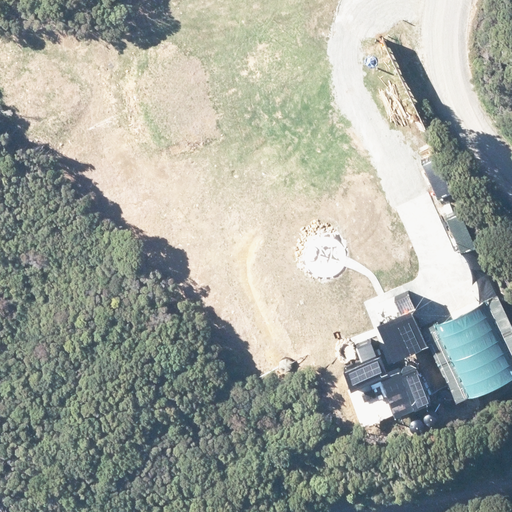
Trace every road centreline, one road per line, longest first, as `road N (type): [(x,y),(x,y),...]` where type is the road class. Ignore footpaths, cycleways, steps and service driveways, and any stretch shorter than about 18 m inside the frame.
road 1 (unclassified): [(511,165),(460,99),(444,40),(454,0)]
road 2 (unclassified): [(361,511),(511,474)]
